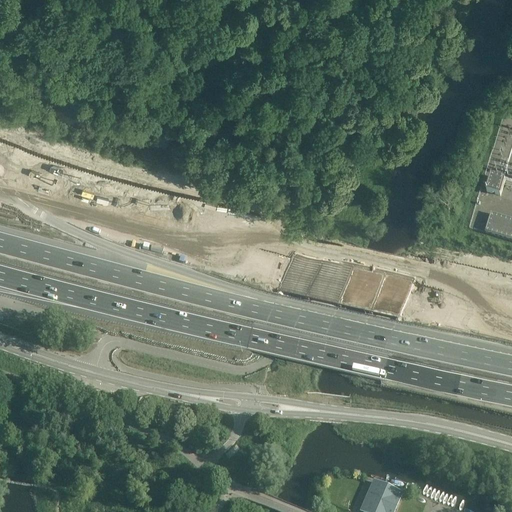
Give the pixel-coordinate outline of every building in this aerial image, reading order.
[(487,192),(500,196),(505,181),(491,177),(487,192)] [(486,234),(511,241),(511,220),(491,214),(486,234)] [(399,496),(399,494),(374,483),(369,494),(371,495),(368,502),(366,501),(361,511),(393,511),(400,497),(399,496)] [(79,499),(78,491),(77,486),(69,487),(70,495),(68,495),(68,498),(65,498),(66,500),(63,501),(64,508),(75,507),(74,500),(79,499)] [(122,511),(121,503),(89,507),(90,511),(122,511)]
